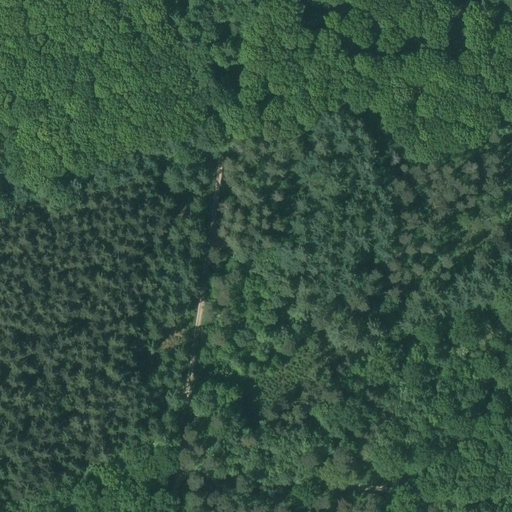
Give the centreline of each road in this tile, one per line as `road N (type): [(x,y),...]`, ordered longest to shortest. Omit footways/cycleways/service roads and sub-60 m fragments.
road 1 (track): [(208,246),(238,256),(321,328),(367,350),(407,347),(445,329),(511,273)]
road 2 (track): [(231,117),(176,469)]
road 3 (track): [(176,469),(511,502)]
road 4 (track): [(231,117),(244,131),(308,117),(443,53),(498,0)]
road 5 (track): [(231,117),(214,115),(0,183)]
road 6 (track): [(259,0),(231,117)]
